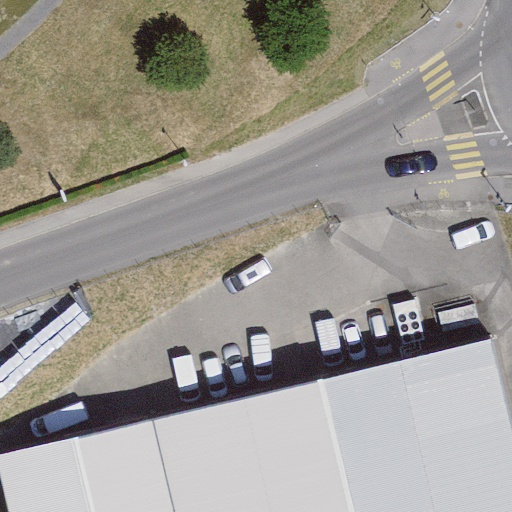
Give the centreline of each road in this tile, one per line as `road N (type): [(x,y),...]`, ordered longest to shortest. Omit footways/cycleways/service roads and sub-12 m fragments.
road 1 (unclassified): [(0,280),(354,159)]
road 2 (unclassified): [(511,29),(354,159)]
road 3 (unclassified): [(354,159),(511,147)]
